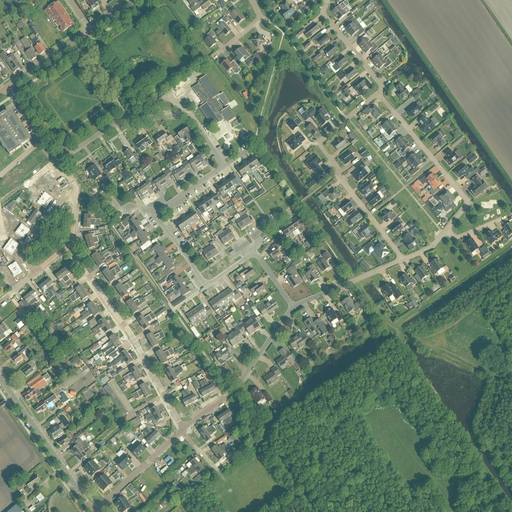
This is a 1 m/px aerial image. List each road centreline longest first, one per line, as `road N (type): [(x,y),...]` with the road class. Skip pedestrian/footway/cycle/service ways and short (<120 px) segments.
road 1 (residential): [(403,260),(320,146),(378,93)]
road 2 (residential): [(182,429),(72,249)]
road 3 (residential): [(224,165),(187,116),(117,122),(59,163)]
road 4 (residential): [(445,231),(467,202),(378,93)]
road 5 (residential): [(182,429),(231,394),(292,306)]
road 6 (tertiary): [(93,511),(0,377)]
road 7 (residential): [(94,511),(182,429)]
road 8 (residential): [(292,306),(403,260)]
